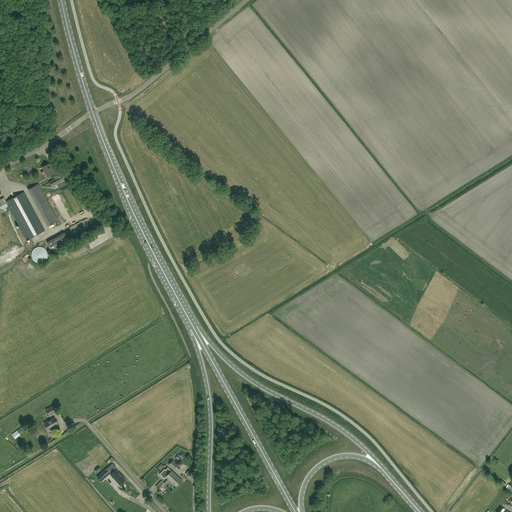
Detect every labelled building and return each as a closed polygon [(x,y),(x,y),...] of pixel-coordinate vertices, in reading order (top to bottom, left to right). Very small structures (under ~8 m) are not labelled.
[(48,163),(42,167),(48,177),(54,174),(55,175),(59,173),(55,167),(52,169),(48,163)] [(64,176),(51,184),(53,187),(58,185),(59,187),(68,182),(64,176)] [(0,208),(1,210),(8,206),(27,240),(45,231),(24,192),(6,201),(4,197),(0,199),(0,208)] [(64,233),(46,242),(51,252),(69,242),(64,233)] [(45,410),(47,413),(49,416),(56,412),(52,406),(45,410)] [(47,431),(58,425),(54,418),(43,424),(47,431)] [(15,439),(25,431),(21,427),(12,435),(15,439)] [(173,469),(177,465),(172,460),(168,465),(173,469)] [(114,478),(120,485),(125,480),(115,468),(116,467),(113,463),(106,470),(113,478),(114,478)] [(164,470),(159,474),(164,479),(165,477),(175,487),(181,480),(171,471),(167,468),(165,470),(164,470)] [(110,474),(106,470),(105,469),(100,474),(105,478),(110,474)] [(101,490),(108,499),(113,496),(106,487),(101,490)]
